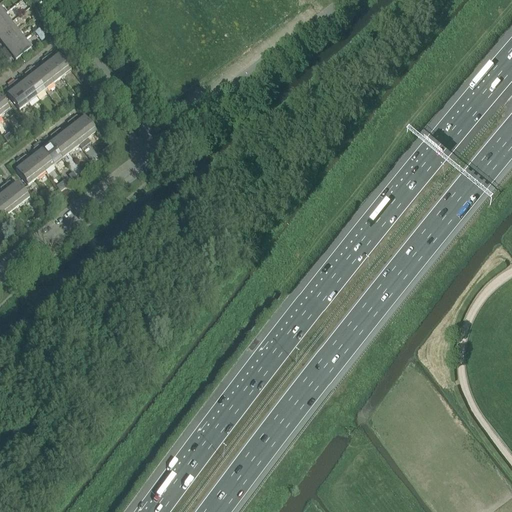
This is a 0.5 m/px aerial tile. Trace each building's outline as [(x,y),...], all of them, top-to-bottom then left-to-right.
[(0,32),(12,23),(11,22),(9,23),(4,16),(0,19),(0,32)] [(0,41),(3,45),(17,33),(12,26),(13,25),(12,23),(0,32),(0,41)] [(4,57),(25,40),(24,39),(23,40),(17,33),(3,45),(6,50),(1,54),(4,57)] [(16,62),(31,50),(25,43),(27,42),(25,40),(4,57),(6,60),(11,56),(16,62)] [(71,71),(59,56),(54,61),(50,56),(46,58),(63,80),(65,78),(64,77),(71,71)] [(62,81),(63,80),(46,58),(43,61),(47,66),(42,70),(54,85),(61,79),(62,81)] [(54,85),(42,70),(36,74),(32,69),(29,71),(46,93),(48,91),(47,90),(54,85)] [(45,94),(46,93),(29,71),(26,74),(30,79),(25,83),(36,98),(44,92),(45,94)] [(36,98),(25,83),(19,87),(15,82),(12,84),(29,106),(31,109),(39,102),(36,98)] [(28,107),(29,106),(12,84),(9,87),(13,92),(7,96),(19,112),(26,106),(28,107)] [(3,116),(10,110),(0,97),(0,115),(2,118),(3,117),(3,116)] [(97,134),(85,119),(79,123),(75,118),(72,120),(89,142),(90,141),(90,140),(97,134)] [(73,128),(67,132),(79,148),(82,151),(90,144),(89,142),(72,120),(69,123),(73,128)] [(79,148),(67,132),(62,136),(58,131),(55,134),(72,156),(73,154),(73,153),(79,148)] [(70,157),(72,156),(55,134),(52,136),(56,141),(50,145),(62,161),(69,156),(70,157)] [(62,161),(50,145),(45,149),(41,144),(38,147),(55,169),(57,167),(56,166),(62,161)] [(54,170),(55,169),(38,147),(35,150),(39,155),(33,159),(45,174),(53,169),(54,170)] [(45,174),(33,159),(28,163),(24,158),(21,160),(38,182),(40,181),(39,179),(45,174)] [(36,183),(38,182),(21,160),(18,163),(22,168),(16,172),(28,188),(35,182),(36,183)] [(22,205),(30,200),(18,185),(12,189),(8,184),(5,186),(22,208),(24,207),(22,205)] [(21,209),(22,208),(5,186),(2,189),(6,194),(1,198),(12,213),(20,207),(21,209)] [(12,213),(1,198),(0,198),(0,214),(5,221),(6,220),(5,218),(12,213)]
